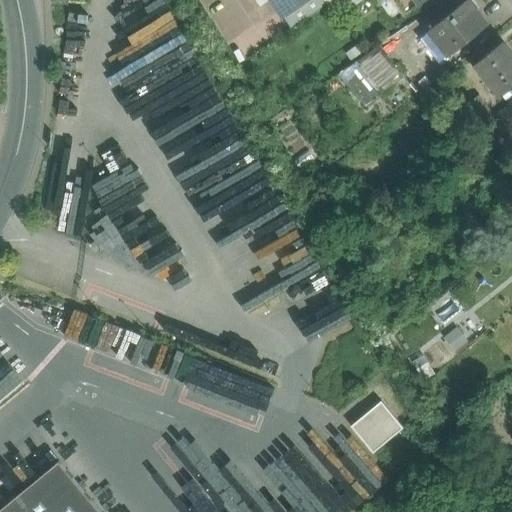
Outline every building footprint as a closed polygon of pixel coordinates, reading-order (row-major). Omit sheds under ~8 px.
[(326,0),(272,0),(292,28),(328,3),(326,0)] [(468,0),(467,0),(429,31),(429,32),(420,39),(439,62),(448,55),(449,56),(488,24),(468,0)] [(198,231),(233,213),(156,63),(165,58),(174,76),(193,67),(169,21),(115,49),(122,63),(114,66),(198,231)] [(511,54),(502,41),(475,63),(500,94),(511,85),(511,54)] [(380,45),(357,61),(382,93),(404,76),(380,45)] [(365,106),(382,93),(357,61),(340,74),(365,106)] [(493,114),(479,95),(466,105),(473,115),(480,124),(493,114)] [(511,101),(495,115),(511,135),(511,101)] [(469,132),(480,124),(473,115),(463,123),(469,132)] [(61,215),(68,176),(52,173),(45,212),(61,215)] [(87,177),(67,175),(62,230),(83,232),(87,177)] [(100,192),(105,203),(137,187),(131,176),(100,192)] [(103,205),(116,229),(153,209),(140,186),(103,205)] [(160,214),(125,230),(133,249),(168,234),(160,214)] [(272,225),(260,232),(296,290),(324,273),(308,247),(302,251),(288,230),(278,236),(272,225)] [(237,315),(282,293),(257,242),(212,264),(237,315)] [(308,340),(343,321),(327,292),(292,312),(308,340)] [(186,380),(179,402),(261,428),(274,389),(248,381),(256,355),(203,338),(199,351),(66,309),(61,323),(75,328),(70,343),(186,380)] [(459,327),(446,335),(455,349),(468,342),(459,327)] [(90,350),(85,364),(166,391),(170,377),(90,350)] [(0,402),(24,381),(0,354),(0,402)] [(353,425),(374,451),(403,427),(382,401),(353,425)] [(352,511),(384,489),(358,454),(349,460),(322,423),(259,469),(255,462),(239,474),(229,460),(206,476),(232,511),(206,511),(204,508),(197,511),(352,511)] [(32,438),(20,448),(37,469),(49,460),(32,438)] [(102,511),(60,460),(0,509),(0,511),(102,511)]
